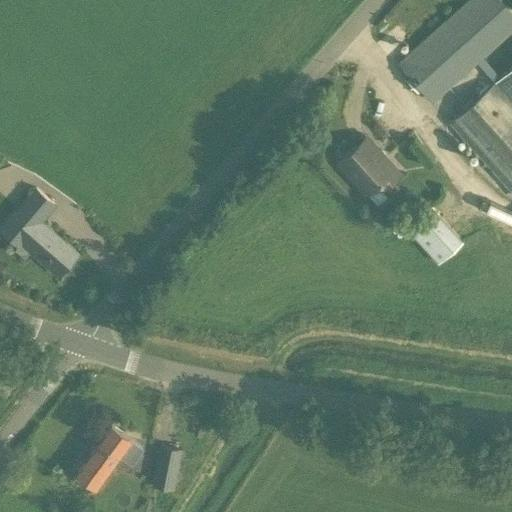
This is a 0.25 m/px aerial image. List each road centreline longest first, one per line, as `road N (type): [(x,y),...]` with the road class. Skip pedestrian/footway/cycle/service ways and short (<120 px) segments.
road 1 (unclassified): [(76,347),(380,0)]
road 2 (tertiary): [(511,427),(261,389),(76,347)]
road 3 (unclassified): [(0,446),(76,347)]
